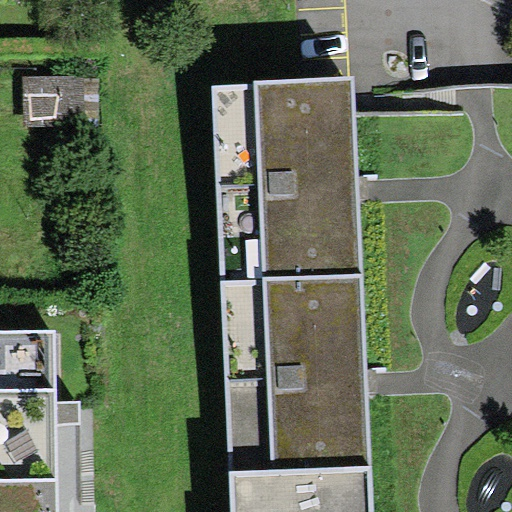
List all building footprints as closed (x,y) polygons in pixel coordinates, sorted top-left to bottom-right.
[(0,0),(0,7),(39,8),(39,0),(0,0)] [(99,80),(20,82),(22,134),(100,132),(99,80)] [(211,109),(218,308),(350,303),(346,194),(343,127),(342,104),(211,109)] [(350,303),(218,308),(225,500),(357,495),(353,384),(350,303)] [(58,511),(54,339),(0,340),(0,511),(58,511)] [(357,511),(357,495),(225,500),(225,511),(357,511)]
